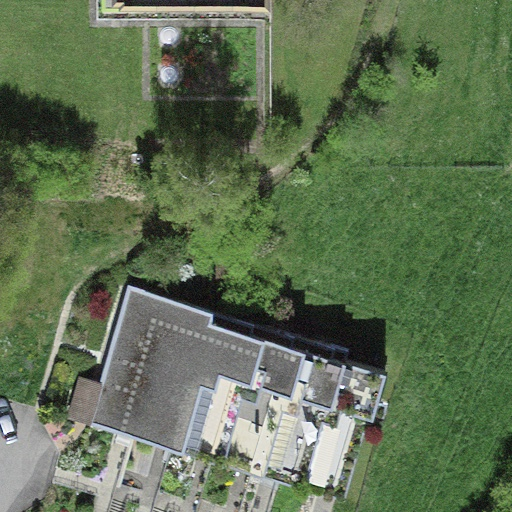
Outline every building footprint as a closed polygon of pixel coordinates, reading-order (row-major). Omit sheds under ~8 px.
[(151,437),(190,310),(128,291),(89,418),(151,437)] [(190,310),(151,437),(212,456),(251,329),(190,310)] [(251,329),(212,456),(265,472),(305,346),(251,329)] [(265,472),(310,486),(349,359),(305,346),(265,472)] [(383,370),(349,359),(310,486),(343,496),(383,370)]
